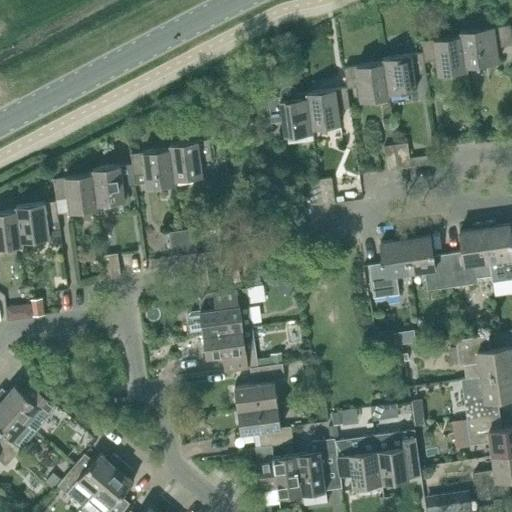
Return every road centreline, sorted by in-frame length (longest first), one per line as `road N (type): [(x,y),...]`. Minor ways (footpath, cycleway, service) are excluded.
road 1 (tertiary): [(0,123),(237,0)]
road 2 (unclassified): [(118,313),(140,379),(170,393),(182,471),(233,511)]
road 3 (unclassified): [(511,202),(311,231)]
road 4 (unclassified): [(0,347),(43,324),(118,313)]
